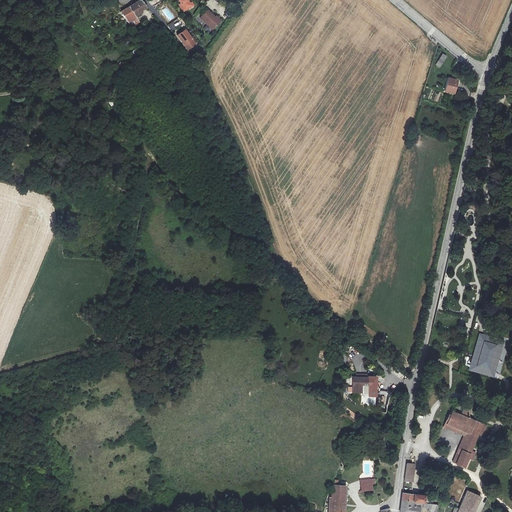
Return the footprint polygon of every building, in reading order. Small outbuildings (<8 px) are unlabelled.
[(185,11),(190,8),(188,6),(188,4),(191,3),(189,0),(180,0),(182,2),(181,3),(185,11)] [(137,18),(148,9),(143,2),(140,1),(121,15),(134,30),(142,24),(137,18)] [(222,20),(212,9),(204,16),(215,28),(222,20)] [(186,29),(177,36),(188,52),(197,45),(186,29)] [(443,62),(448,55),(444,52),(439,59),(443,62)] [(456,92),(459,79),(449,76),(446,90),(456,92)] [(502,340),(478,333),(468,370),(491,377),(502,340)] [(357,376),(354,376),(354,385),(354,390),(368,390),(368,373),(357,373),(357,376)] [(368,373),(368,390),(375,391),(376,373),(368,373)] [(454,411),(449,424),(470,433),(458,464),(467,467),(470,458),(476,460),(478,455),(475,454),(477,451),(473,449),(479,434),(484,436),(486,432),(484,431),(486,425),(471,418),(474,410),(466,405),(462,414),(454,411)] [(453,462),(458,464),(470,433),(449,424),(447,429),(465,437),(461,448),(458,447),(453,462)] [(409,463),(407,480),(417,481),(418,465),(409,463)] [(370,484),(361,485),(362,490),(373,489),(372,484),(375,483),(374,479),(369,480),(370,484)] [(327,511),(346,511),(348,485),(334,484),(334,485),(333,495),(331,495),(329,511),(327,511)] [(456,511),(471,511),(480,493),(468,487),(456,511)] [(426,502),(427,494),(406,492),(405,499),(414,501),(423,502),(426,502)] [(414,505),(414,501),(405,499),(403,511),(420,511),(422,506),(414,505)]
